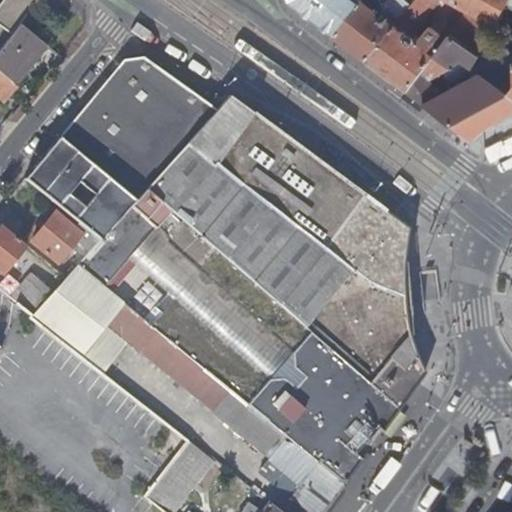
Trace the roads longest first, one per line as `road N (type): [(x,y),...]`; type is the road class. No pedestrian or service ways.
road 1 (primary): [(140,0),(434,207),(474,250)]
road 2 (primary): [(511,199),(247,7)]
road 3 (residential): [(0,163),(138,0)]
road 4 (primary): [(487,360),(372,511)]
road 5 (primary): [(511,379),(414,511)]
road 6 (primary): [(436,511),(511,409)]
